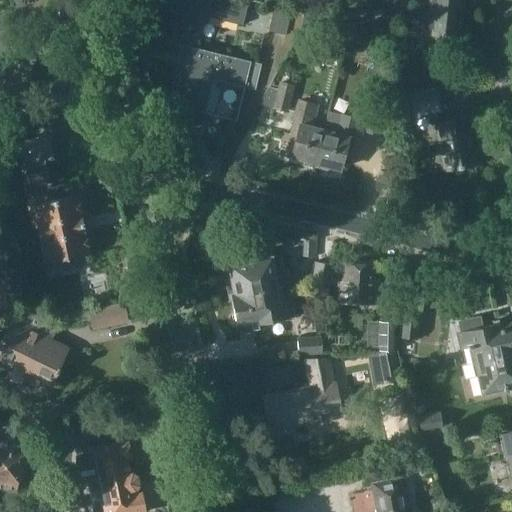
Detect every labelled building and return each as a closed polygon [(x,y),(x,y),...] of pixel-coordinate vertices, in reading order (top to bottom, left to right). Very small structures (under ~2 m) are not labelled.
[(197,50),(197,49),(205,18),(242,27),(248,0),(179,0),(169,43),(180,46),(197,50)] [(286,0),(286,4),(306,9),(308,0),(286,0)] [(428,0),(426,36),(460,39),(463,0),(428,0)] [(275,6),(269,33),(286,37),(292,11),(275,6)] [(197,50),(180,46),(177,57),(183,59),(172,105),(200,112),(208,79),(255,90),(261,64),(197,49),(197,50)] [(279,90),(274,108),(286,111),(293,87),(280,83),(279,90)] [(268,87),(259,104),(274,108),(279,90),(268,87)] [(406,112),(414,110),(414,116),(441,112),(437,87),(403,92),(406,112)] [(315,164),(324,131),(312,128),(318,106),(300,101),(291,134),(285,133),(279,153),(300,159),(300,160),(315,164)] [(372,107),(366,132),(378,135),(384,111),(384,110),(385,105),(374,102),(373,108),(372,107)] [(336,134),(324,131),(315,164),(329,168),(330,167),(339,169),(345,145),(344,145),(346,138),(353,140),(359,117),(341,112),(336,134)] [(468,118),(435,124),(443,172),(476,166),(468,118)] [(196,131),(187,136),(192,145),(201,140),(196,131)] [(19,142),(21,153),(23,164),(28,187),(50,183),(45,161),(53,159),(48,136),(19,142)] [(88,231),(80,193),(53,199),(52,193),(30,198),(31,204),(27,205),(32,228),(36,227),(45,263),(89,254),(88,249),(91,243),(90,237),(85,234),(84,232),(88,231)] [(16,233),(3,230),(1,239),(14,242),(16,233)] [(229,296),(276,287),(281,286),(278,273),(274,274),(270,253),(245,257),(245,256),(244,254),(243,253),(242,252),(240,251),(239,251),(237,251),(235,251),(233,252),(232,253),(231,254),(230,256),(230,257),(230,258),(229,259),(230,266),(229,266),(233,284),(227,285),(229,296)] [(312,285),(327,288),(331,265),(317,262),(312,285)] [(340,284),(339,301),(380,303),(381,279),(371,279),(372,266),(354,265),(354,271),(344,270),(343,284),(340,284)] [(332,266),(329,285),(335,286),(335,279),(338,279),(339,267),(332,266)] [(235,325),(236,325),(237,333),(259,328),(258,324),(292,318),(289,301),(280,303),(276,287),(229,296),(229,299),(231,299),(233,312),(232,312),(231,313),(230,314),(229,315),(228,316),(228,317),(228,319),(228,320),(229,321),(229,322),(230,323),(231,324),(232,325),(233,325),(235,325)] [(89,310),(92,323),(93,328),(126,321),(123,303),(89,310)] [(0,345),(0,346),(0,345),(0,359),(49,383),(54,372),(57,373),(60,366),(58,366),(67,348),(52,341),(56,331),(44,326),(46,321),(30,313),(25,322),(14,317),(3,339),(1,338),(0,340),(0,345)] [(404,316),(401,338),(416,340),(418,318),(404,316)] [(466,366),(511,355),(511,324),(505,326),(503,318),(491,321),(492,324),(481,327),(479,317),(458,322),(461,332),(459,332),(463,349),(464,349),(467,363),(465,363),(466,366)] [(394,350),(395,337),(396,323),(380,323),(379,350),(394,350)] [(320,335),(297,337),(298,352),(321,350),(320,335)] [(394,354),(377,353),(385,383),(400,379),(394,354)] [(511,355),(466,366),(468,374),(469,378),(478,376),(482,392),(506,387),(507,391),(507,392),(508,393),(509,395),(511,396),(511,355)] [(309,361),(306,362),(311,387),(290,391),(291,395),(285,396),(285,393),(263,397),(271,435),(292,431),(290,421),(295,420),(296,424),(340,415),(334,383),(332,383),(327,360),(309,361)] [(82,404),(68,404),(68,413),(82,413),(82,404)] [(441,415),(419,419),(422,434),(444,430),(441,415)] [(54,420),(33,419),(33,434),(53,433),(54,420)] [(511,430),(497,434),(502,458),(508,456),(509,462),(505,463),(508,477),(511,476),(511,430)] [(0,488),(14,490),(16,476),(21,477),(24,461),(19,460),(21,446),(22,438),(0,433),(0,488)] [(49,491),(88,483),(129,474),(125,458),(129,457),(129,455),(136,453),(134,442),(127,443),(126,441),(93,448),(95,460),(91,461),(92,467),(96,466),(98,474),(77,478),(75,465),(54,470),(56,483),(48,485),(49,491)] [(429,443),(431,455),(441,453),(439,442),(429,443)] [(403,460),(406,475),(425,471),(422,456),(403,460)] [(131,474),(129,474),(88,483),(93,511),(142,511),(144,511),(140,492),(138,492),(135,476),(131,474)] [(404,511),(399,480),(373,484),(378,511),(404,511)]
